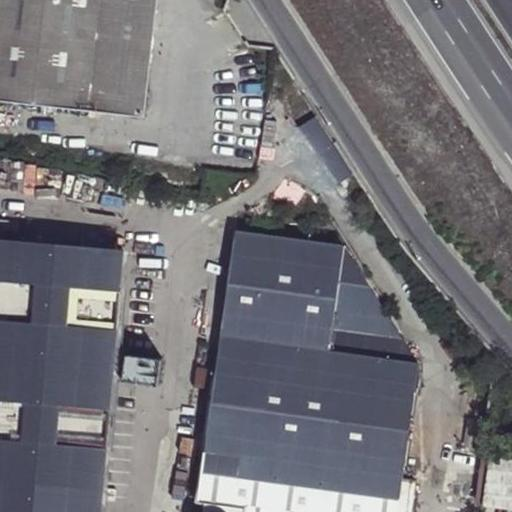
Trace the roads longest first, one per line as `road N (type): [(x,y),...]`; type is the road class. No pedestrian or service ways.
road 1 (unclassified): [(261,0),(405,218),(511,348)]
road 2 (motorway): [(446,0),(511,102)]
